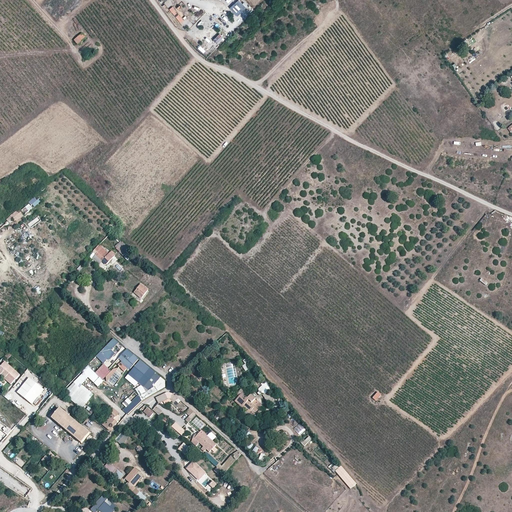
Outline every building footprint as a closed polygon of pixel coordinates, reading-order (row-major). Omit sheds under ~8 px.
[(236,10),(239,6),(235,2),(230,8),(237,15),(239,13),(236,10)] [(86,38),(82,34),(75,40),(78,45),(86,38)] [(50,188),(37,195),(40,200),(53,192),(50,188)] [(33,208),(39,203),(34,197),(28,203),(33,208)] [(21,210),(24,214),(32,209),(29,204),(21,210)] [(10,216),(14,222),(24,215),(19,209),(10,216)] [(39,217),(27,223),(30,227),(41,221),(39,217)] [(29,231),(22,235),(25,242),(33,238),(29,231)] [(122,243),(116,249),(128,261),(134,255),(122,243)] [(109,253),(99,245),(96,248),(92,252),(95,255),(102,262),(106,265),(114,257),(109,253)] [(102,262),(95,255),(92,258),(99,265),(102,262)] [(148,290),(141,284),(134,293),(141,299),(148,290)] [(118,342),(114,339),(106,347),(110,350),(118,342)] [(139,359),(127,349),(119,358),(123,361),(119,366),(125,371),(128,368),(130,370),(139,359)] [(21,373),(6,360),(0,366),(0,373),(12,384),(21,373)] [(161,378),(140,360),(129,374),(150,391),(161,378)] [(104,381),(87,366),(72,381),(76,384),(79,387),(82,384),(88,378),(98,387),(104,381)] [(118,368),(114,369),(106,377),(106,382),(118,368)] [(29,378),(18,393),(32,404),(43,390),(29,378)] [(257,388),(261,393),(270,386),(266,381),(257,388)] [(79,387),(76,384),(67,395),(83,409),(95,395),(82,384),(79,387)] [(249,396),(244,391),(235,401),(246,411),(242,415),(245,418),(252,410),(255,413),(263,405),(258,401),(256,399),(251,395),(249,396)] [(381,396),(378,392),(373,398),(376,401),(381,396)] [(167,393),(156,398),(159,404),(170,398),(167,393)] [(145,399),(142,395),(139,396),(131,403),(126,408),(123,411),(128,414),(142,401),(145,399)] [(267,405),(272,403),(273,406),(277,404),(274,397),(266,400),(267,405)] [(131,403),(128,399),(123,404),(126,408),(131,403)] [(119,414),(111,407),(108,411),(110,413),(111,411),(117,416),(119,414)] [(163,412),(157,407),(156,408),(156,407),(153,410),(159,416),(163,412)] [(90,433),(60,408),(52,418),(82,443),(90,433)] [(154,414),(147,408),(144,412),(150,418),(154,414)] [(185,420),(188,423),(196,415),(189,409),(186,413),(189,416),(185,420)] [(117,416),(111,411),(110,413),(108,411),(101,419),(99,422),(110,431),(117,422),(114,419),(117,416)] [(186,431),(176,421),(172,425),(182,435),(186,431)] [(293,429),(298,435),(305,429),(300,423),(293,429)] [(217,445),(202,431),(191,442),(196,446),(200,443),(210,452),(217,445)] [(123,445),(127,436),(119,433),(116,442),(123,445)] [(309,436),(301,443),(304,446),(312,440),(309,436)] [(58,445),(63,442),(61,437),(55,440),(58,445)] [(195,451),(184,442),(178,449),(189,458),(195,451)] [(227,472),(241,454),(236,449),(221,468),(227,472)] [(219,464),(211,457),(208,460),(216,467),(219,464)] [(23,467),(25,463),(16,458),(14,461),(23,467)] [(124,474),(109,461),(104,467),(119,479),(124,474)] [(185,469),(198,482),(206,473),(193,461),(185,469)] [(354,481),(341,466),(335,471),(348,486),(354,481)] [(144,475),(135,467),(124,478),(133,487),(144,475)] [(0,481),(17,492),(23,483),(0,468),(0,481)] [(209,493),(217,484),(212,480),(205,489),(209,493)] [(357,484),(354,481),(348,486),(351,489),(357,484)] [(105,502),(113,510),(117,506),(104,494),(91,509),(94,511),(96,511),(98,510),(96,507),(100,503),(102,505),(105,502)] [(98,510),(101,511),(113,511),(114,511),(105,502),(98,510)]
